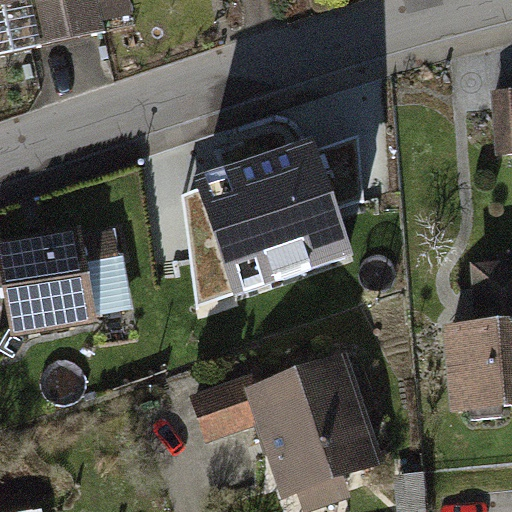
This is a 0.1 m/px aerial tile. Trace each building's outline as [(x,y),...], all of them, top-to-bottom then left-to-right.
[(0,0),(0,19),(43,10),(52,54),(110,42),(108,31),(101,0),(0,0)] [(101,0),(108,31),(138,24),(133,0),(101,0)] [(511,100),(499,101),(503,165),(511,164),(511,100)] [(266,302),(260,262),(347,249),(334,160),(240,173),(246,210),(189,218),(203,311),(266,302)] [(4,256),(19,346),(132,327),(117,237),(4,256)] [(446,335),(453,429),(511,425),(511,276),(471,279),(475,333),(446,335)] [(283,511),(299,511),(389,478),(345,365),(267,395),(262,382),(196,407),(217,462),(258,447),(283,511)]
